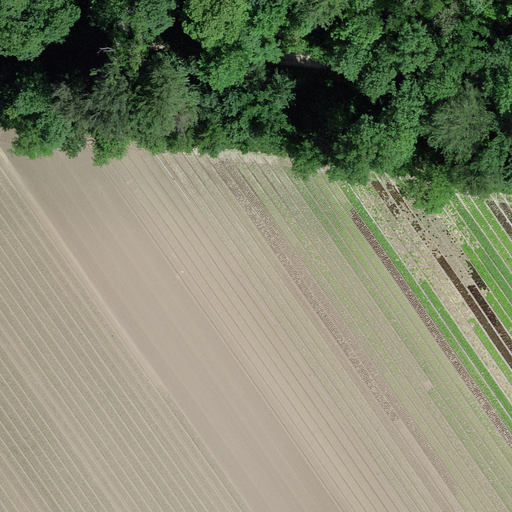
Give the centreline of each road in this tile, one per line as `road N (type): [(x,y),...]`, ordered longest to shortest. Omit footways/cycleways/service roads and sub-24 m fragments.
road 1 (track): [(0,112),(349,149),(511,180)]
road 2 (track): [(511,80),(196,49),(0,40)]
